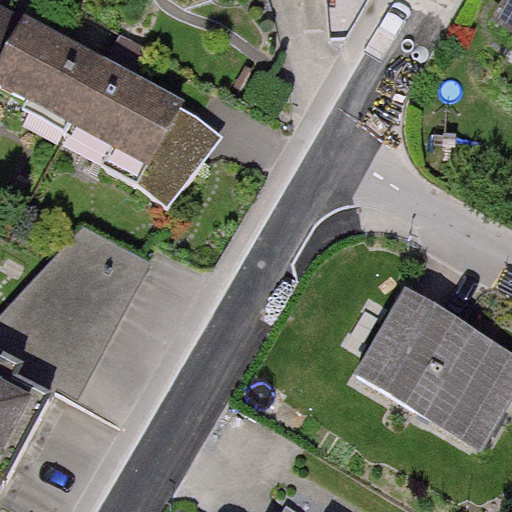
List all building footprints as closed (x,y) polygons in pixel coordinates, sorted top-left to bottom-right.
[(511,3),(500,23),(511,29),(511,3)] [(0,73),(21,34),(0,22),(0,73)] [(21,34),(0,73),(0,103),(67,140),(101,77),(21,34)] [(180,120),(101,77),(67,140),(147,183),(138,200),(164,224),(218,149),(180,120)] [(0,495),(53,398),(75,410),(148,275),(93,245),(0,329),(0,495)] [(511,411),(511,355),(409,295),(357,383),(484,458),(511,411)]
